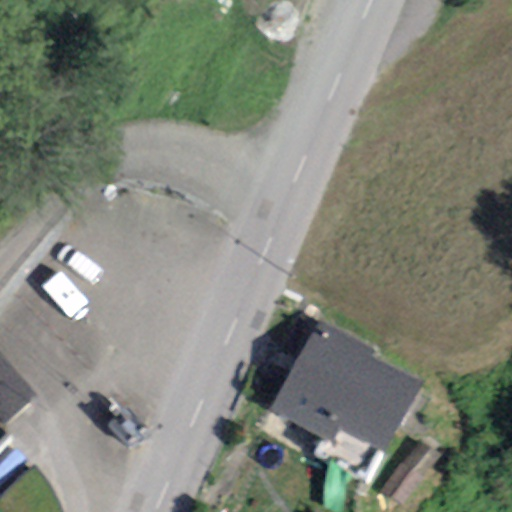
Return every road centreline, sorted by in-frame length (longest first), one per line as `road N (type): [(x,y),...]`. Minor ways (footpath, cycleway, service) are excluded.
road 1 (tertiary): [(156,511),(290,185)]
road 2 (residential): [(0,273),(67,188),(129,149),(179,148),(290,185)]
road 3 (tertiary): [(290,185),(368,0)]
